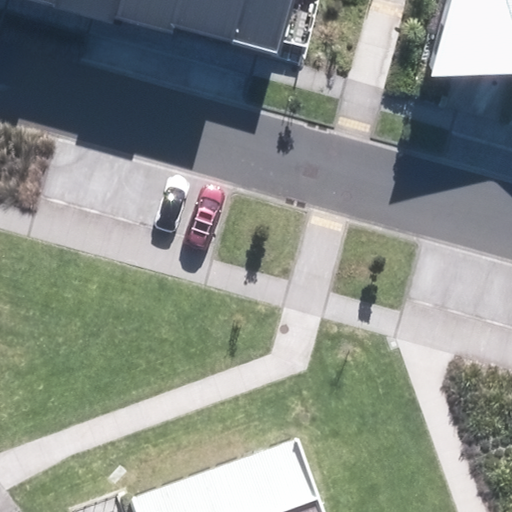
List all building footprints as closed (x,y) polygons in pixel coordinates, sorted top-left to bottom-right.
[(22,0),(117,25),(120,13),(275,56),(290,0),(22,0)] [(511,49),(511,0),(436,0),(423,53),(511,49)] [(0,348),(20,373),(59,342),(4,274),(0,277),(0,348)] [(510,436),(486,351),(511,343),(511,294),(472,306),(382,333),(401,394),(448,380),(469,448),(510,436)] [(162,430),(154,398),(76,417),(84,449),(162,430)] [(139,511),(289,511),(327,499),(306,440),(135,499),(139,511)]
